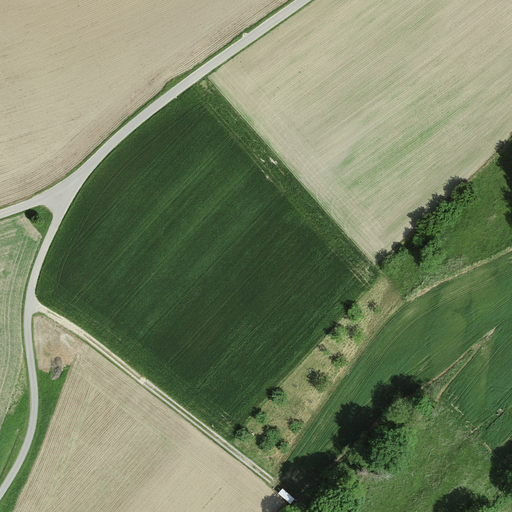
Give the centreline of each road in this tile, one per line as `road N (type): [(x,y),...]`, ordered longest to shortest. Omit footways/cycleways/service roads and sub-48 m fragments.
road 1 (unclassified): [(0,493),(28,443),(28,300),(69,191)]
road 2 (unclassified): [(69,191),(130,126),(302,0)]
road 3 (track): [(28,300),(270,481)]
